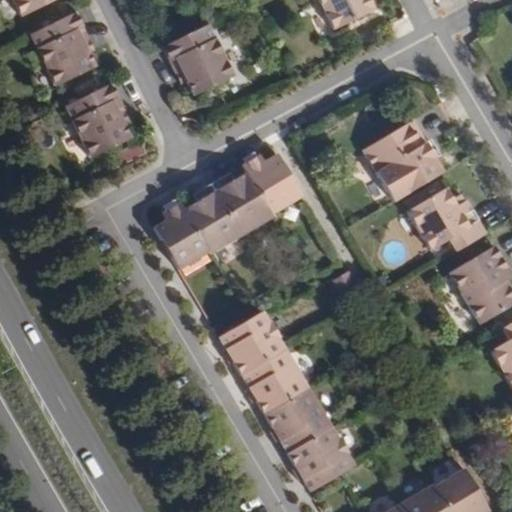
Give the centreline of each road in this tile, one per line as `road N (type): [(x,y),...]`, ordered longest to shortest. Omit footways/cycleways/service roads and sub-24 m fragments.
road 1 (residential): [(275,511),(105,212),(188,168)]
road 2 (residential): [(188,168),(431,34)]
road 3 (secondary): [(119,511),(0,303)]
road 4 (residential): [(188,168),(102,0)]
road 5 (residential): [(431,34),(511,167)]
